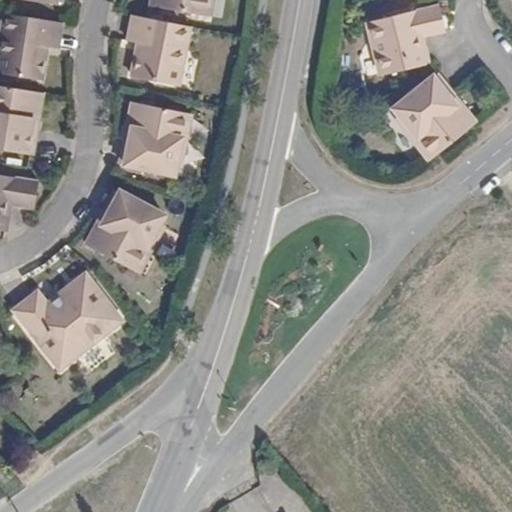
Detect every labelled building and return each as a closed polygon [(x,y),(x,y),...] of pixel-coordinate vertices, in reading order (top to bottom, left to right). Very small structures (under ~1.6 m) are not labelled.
[(151,0),(149,15),(198,24),(203,0),(208,1),(208,0),(151,0)] [(203,0),(198,24),(203,25),(208,1),(203,0)] [(429,38),(447,33),(439,7),(369,27),(383,75),(430,62),(426,49),(420,51),(417,41),(424,39),(429,38)] [(57,29),(2,19),(0,30),(0,82),(34,88),(41,52),(53,54),(57,29)] [(185,36),(129,23),(124,47),(135,49),(129,84),(174,92),(185,36)] [(426,49),(424,39),(417,41),(420,51),(426,49)] [(449,99),(454,95),(438,75),(436,73),(395,107),(401,116),(398,118),(415,139),(420,135),(434,154),(477,120),(460,101),(455,105),(449,99)] [(0,158),(28,163),(33,136),(27,135),(28,128),(34,129),(39,99),(0,92),(0,158)] [(455,105),(460,101),(454,95),(449,99),(455,105)] [(130,109),(125,137),(130,138),(129,147),(123,145),(118,171),(168,179),(169,174),(174,175),(180,144),(175,143),(180,120),(130,109)] [(175,143),(180,144),(185,121),(180,120),(175,143)] [(31,181),(0,175),(0,217),(2,206),(27,209),(31,181)] [(104,227),(98,224),(85,248),(132,273),(145,250),(150,252),(162,230),(158,227),(162,220),(115,193),(103,216),(108,219),(104,227)] [(108,219),(103,216),(98,224),(104,227),(108,219)] [(145,250),(132,273),(136,276),(150,252),(145,250)] [(53,351),(60,361),(112,322),(80,278),(55,296),(58,302),(52,306),(48,301),(42,305),(34,295),(13,310),(46,355),(53,351)] [(58,302),(55,296),(48,301),(52,306),(58,302)] [(53,351),(46,355),(54,366),(60,361),(53,351)]
